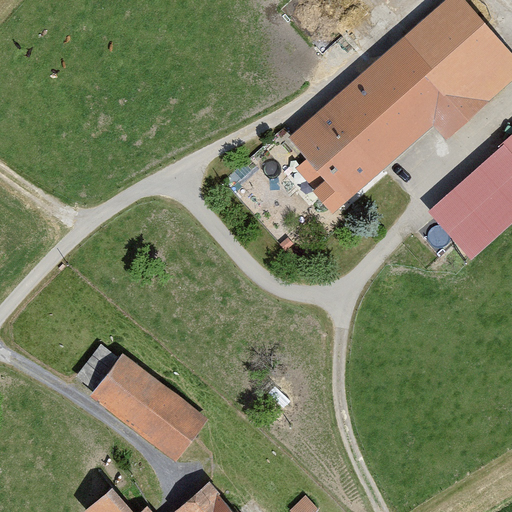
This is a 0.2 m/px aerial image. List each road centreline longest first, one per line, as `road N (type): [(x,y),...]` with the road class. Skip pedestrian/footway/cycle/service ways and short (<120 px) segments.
road 1 (track): [(381,511),(344,424),(338,287)]
road 2 (unknown): [(173,175),(285,121)]
